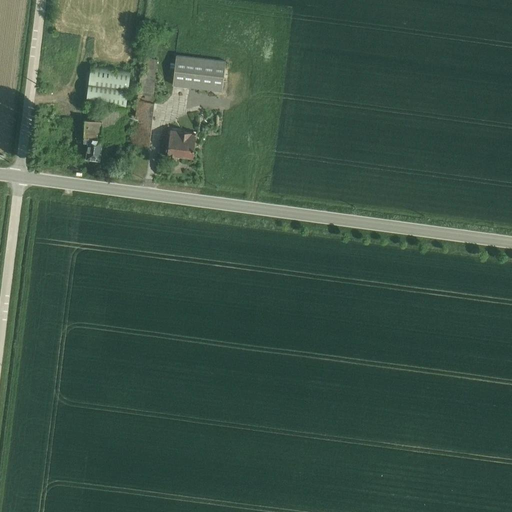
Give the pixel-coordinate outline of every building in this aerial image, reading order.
[(176,55),(173,85),(222,91),(226,61),(176,55)] [(142,58),(132,149),(149,151),(154,103),(152,103),(158,60),(142,58)] [(112,107),(119,108),(119,106),(126,107),(131,70),(90,65),(86,103),(113,105),(112,107)] [(119,108),(112,107),(103,106),(101,120),(85,119),(83,142),(87,142),(86,158),(100,160),(103,139),(121,140),(123,122),(126,122),(126,117),(127,109),(119,108)] [(170,129),(167,155),(168,156),(168,158),(175,159),(176,155),(193,157),(196,132),(192,132),(192,133),(178,131),(178,130),(170,129)]
